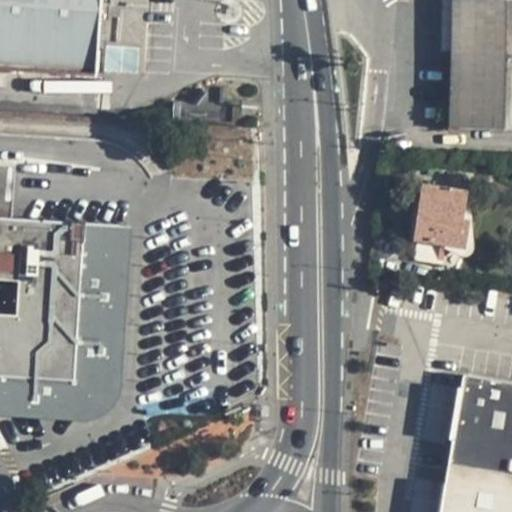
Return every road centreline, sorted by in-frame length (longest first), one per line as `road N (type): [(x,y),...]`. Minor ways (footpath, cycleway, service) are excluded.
road 1 (primary): [(314,114),(296,441),(256,511)]
road 2 (primary): [(324,511),(330,215)]
road 3 (unclassified): [(330,215),(361,169),(378,70),(373,0)]
